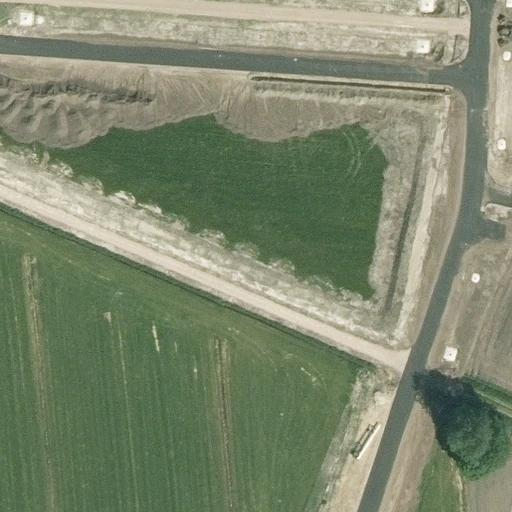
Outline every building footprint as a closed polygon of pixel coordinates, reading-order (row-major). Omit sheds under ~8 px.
[(22,85),(20,121),(30,121),(29,134),(51,136),(52,123),(66,124),(65,138),(74,139),(75,135),(88,136),(90,116),(66,115),(68,89),(22,85)] [(96,115),(94,143),(111,144),(112,124),(155,127),(158,95),(110,92),(108,116),(96,115)] [(176,157),(176,162),(201,164),(201,174),(214,175),(223,176),(227,120),(226,120),(205,119),(206,106),(204,106),(197,106),(197,98),(182,96),(181,96),(180,98),(180,106),(179,114),(179,122),(178,130),(178,135),(177,142),(177,147),(176,157)] [(365,100),(362,113),(372,115),(367,142),(409,150),(410,147),(412,147),(416,129),(416,127),(413,126),(414,123),(388,118),(390,105),(365,100)] [(352,167),(350,181),(375,185),(378,172),(404,177),(409,150),(367,142),(362,169),(352,167)] [(334,199),(329,226),(346,229),(342,250),(360,254),(360,255),(373,258),(374,256),(391,259),(397,225),(372,220),(375,207),(334,199)]
